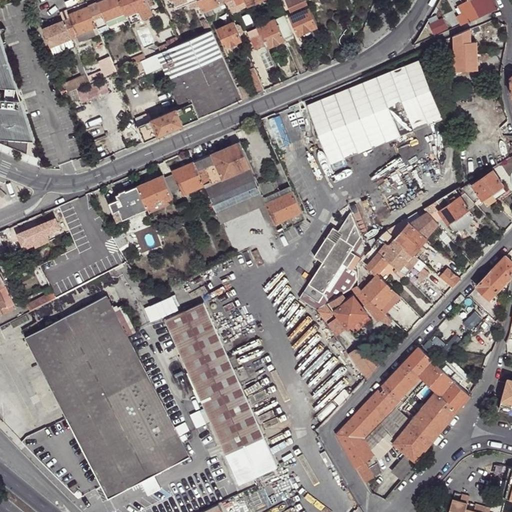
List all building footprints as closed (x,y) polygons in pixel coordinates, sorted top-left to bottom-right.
[(126,14),(120,0),(107,0),(98,4),(106,22),(126,14)] [(146,0),(120,0),(126,14),(129,20),(131,25),(154,15),(146,0)] [(219,0),(218,0),(199,0),(201,3),(204,11),(219,5),(220,4),(219,0)] [(221,10),(227,7),(225,2),(224,0),(219,0),(220,4),(219,5),(221,10)] [(227,7),(230,14),(239,11),(238,8),(240,7),(239,4),(237,4),(235,0),(229,0),(225,2),(227,7)] [(308,4),(305,0),(285,0),(292,16),(290,17),(297,35),(302,33),(306,40),(321,34),(310,9),(303,11),(301,7),(308,4)] [(455,16),(460,25),(463,24),(493,11),(495,10),(496,7),(496,4),(493,0),(465,0),(456,5),(460,12),(455,16)] [(98,4),(89,7),(97,27),(98,29),(107,26),(106,22),(98,4)] [(97,27),(89,7),(69,15),(70,18),(78,35),(94,28),(97,27)] [(226,26),(234,22),(230,14),(227,7),(221,10),(219,10),(226,26)] [(202,21),(207,18),(204,11),(199,13),(202,21)] [(284,39),(293,35),(285,16),(276,20),(284,39)] [(70,18),(64,21),(72,39),(78,37),(78,35),(70,18)] [(207,33),(213,31),(207,18),(202,21),(207,33)] [(261,35),(263,34),(269,48),(278,44),(285,41),(284,39),(276,20),(262,26),(258,28),(261,35)] [(72,39),(64,21),(43,29),(54,55),(71,49),(83,76),(87,75),(72,39)] [(226,47),(242,40),(234,22),(226,26),(218,29),(226,47)] [(97,35),(94,28),(78,35),(78,37),(81,41),(97,35)] [(255,37),(261,35),(258,28),(248,32),(251,39),(255,37)] [(470,28),(454,34),(454,45),(454,70),(477,70),(477,42),(471,42),(470,28)] [(145,142),(243,100),(242,98),(238,88),(213,31),(207,33),(180,45),(170,49),(161,53),(146,59),(131,66),(132,68),(142,64),(146,74),(163,67),(180,106),(192,101),(193,103),(138,126),(145,142)] [(0,88),(19,90),(0,34),(0,88)] [(265,45),(267,49),(269,48),(263,34),(261,35),(265,45)] [(454,34),(440,40),(443,47),(454,45),(454,34)] [(260,47),(265,45),(261,35),(255,37),(260,47)] [(170,49),(180,45),(177,39),(168,43),(168,44),(170,49)] [(161,53),(170,49),(168,44),(159,48),(161,53)] [(146,59),(144,54),(123,64),(125,68),(131,66),(146,59)] [(418,59),(306,104),(330,164),(442,119),(418,59)] [(114,67),(113,63),(108,65),(112,74),(117,72),(114,67)] [(123,64),(114,67),(117,72),(125,68),(123,64)] [(255,94),(264,90),(254,68),(246,71),(255,94)] [(98,80),(106,77),(103,70),(96,73),(98,80)] [(96,73),(88,76),(90,83),(98,80),(96,73)] [(88,76),(87,75),(83,76),(64,84),(68,93),(77,89),(90,83),(88,76)] [(77,91),(77,89),(68,93),(71,103),(81,99),(82,104),(109,92),(104,80),(77,91)] [(242,98),(250,95),(246,85),(238,88),(242,98)] [(23,102),(0,100),(0,142),(29,155),(30,142),(36,142),(23,102)] [(251,167),(240,142),(212,154),(216,163),(223,179),(251,167)] [(212,154),(195,161),(199,170),(216,163),(212,154)] [(79,159),(74,161),(78,170),(83,168),(79,159)] [(199,170),(195,161),(172,171),(173,174),(180,188),(183,195),(205,185),(199,170)] [(216,163),(199,170),(205,185),(206,186),(223,179),(216,163)] [(223,179),(206,186),(222,224),(260,207),(267,203),(266,203),(264,198),(258,185),(251,167),(223,179)] [(472,184),(482,199),(503,185),(493,170),(472,184)] [(173,174),(164,178),(171,192),(180,188),(173,174)] [(163,175),(138,185),(148,209),(169,200),(173,198),(171,192),(164,178),(163,175)] [(262,183),(258,185),(264,198),(276,193),(271,181),(262,183)] [(470,181),(460,186),(460,187),(464,191),(475,203),(482,199),(472,184),(470,181)] [(148,209),(138,185),(117,195),(119,199),(109,203),(114,212),(119,210),(124,219),(148,209)] [(503,185),(482,199),(487,206),(508,192),(503,185)] [(276,193),(264,198),(266,203),(293,191),(291,187),(276,193)] [(450,193),(437,201),(442,206),(443,208),(461,194),(456,189),(450,193)] [(293,191),(266,203),(267,203),(275,223),(283,220),(290,217),(301,212),(293,191)] [(475,203),(464,191),(461,194),(469,206),(475,203)] [(469,206),(461,194),(443,208),(441,210),(449,221),(469,206)] [(169,200),(148,209),(150,213),(171,204),(169,200)] [(437,201),(425,208),(428,212),(430,215),(442,206),(437,201)] [(275,223),(267,203),(260,207),(268,226),(269,225),(275,223)] [(469,206),(449,221),(455,229),(456,227),(463,227),(470,222),(473,214),(475,213),(469,206)] [(425,208),(407,219),(412,225),(428,212),(425,208)] [(118,222),(124,219),(119,210),(114,212),(118,222)] [(305,219),(301,212),(290,217),(293,225),(305,219)] [(369,252),(352,212),(340,231),(334,227),(315,257),(323,262),(304,292),(325,305),(331,302),(343,295),(353,289),(358,287),(358,265),(365,256),(369,252)] [(428,212),(412,225),(427,238),(438,224),(430,215),(428,212)] [(34,217),(28,219),(31,226),(37,223),(34,217)] [(28,219),(6,229),(11,239),(32,229),(31,226),(28,219)] [(407,219),(388,231),(393,236),(396,238),(403,231),(412,225),(407,219)] [(283,220),(275,223),(279,232),(287,228),(283,220)] [(275,223),(269,225),(274,235),(279,232),(275,223)] [(403,231),(396,238),(413,254),(427,238),(412,225),(403,231)] [(383,234),(379,239),(386,245),(393,236),(388,231),(383,234)] [(122,235),(114,240),(120,250),(128,245),(122,235)] [(393,236),(386,245),(389,247),(396,238),(393,236)] [(396,238),(389,247),(407,261),(414,266),(420,260),(413,254),(396,238)] [(373,246),(373,247),(379,252),(383,255),(389,247),(386,245),(379,239),(377,242),(373,247),(373,246)] [(369,252),(365,256),(371,261),(379,252),(373,247),(372,248),(369,252)] [(389,247),(383,255),(388,260),(390,262),(397,269),(404,276),(405,276),(414,266),(407,261),(389,247)] [(68,251),(40,265),(44,274),(72,260),(68,251)] [(376,271),(379,274),(386,266),(384,264),(388,260),(383,255),(379,252),(371,261),(368,265),(375,272),(376,271)] [(492,271),(477,287),(490,298),(511,276),(511,275),(511,261),(506,256),(492,271)] [(442,267),(436,273),(440,277),(448,269),(442,267)] [(404,276),(397,269),(394,272),(401,279),(404,276)] [(448,269),(440,277),(453,287),(460,280),(448,269)] [(426,276),(420,272),(417,276),(419,278),(417,279),(421,283),(426,276)] [(379,274),(362,291),(372,300),(381,309),(386,314),(401,297),(379,274)] [(358,287),(353,289),(366,306),(372,300),(362,291),(358,287)] [(56,297),(53,292),(28,305),(31,310),(56,297)] [(325,305),(304,292),(300,298),(318,309),(325,305)] [(343,295),(331,302),(337,310),(348,302),(343,295)] [(129,336),(117,313),(115,310),(108,296),(26,338),(110,499),(191,457),(129,336)] [(348,302),(337,310),(335,311),(339,316),(347,326),(348,328),(367,314),(354,297),(348,302)] [(381,309),(372,300),(366,306),(378,322),(382,319),(387,315),(386,314),(381,309)] [(240,483),(278,466),(205,301),(166,319),(240,483)] [(318,309),(325,320),(332,316),(331,314),(332,313),(325,305),(318,309)] [(0,316),(10,311),(9,308),(8,306),(0,309),(0,316)] [(125,309),(117,313),(129,336),(137,332),(125,309)] [(392,321),(387,315),(382,319),(388,325),(392,321)] [(329,324),(336,335),(347,326),(339,316),(329,324)] [(366,378),(381,363),(366,342),(349,353),(366,378)] [(419,374),(433,360),(419,347),(406,362),(419,374)] [(461,385),(439,365),(438,365),(433,360),(419,374),(425,380),(437,392),(457,410),(466,400),(470,395),(461,385)] [(465,381),(443,361),(439,365),(461,385),(465,381)] [(416,378),(419,374),(406,362),(384,385),(398,397),(416,378)] [(425,380),(419,374),(416,378),(421,383),(425,380)] [(511,383),(507,382),(501,405),(509,407),(511,407),(511,383)] [(391,404),(398,397),(384,385),(352,418),(337,434),(338,436),(355,466),(365,460),(371,455),(374,454),(366,438),(394,409),(391,404)] [(444,425),(457,410),(437,392),(412,421),(433,439),(444,425)] [(394,443),(412,421),(397,409),(403,402),(398,397),(391,404),(394,409),(366,438),(374,454),(377,458),(380,457),(394,443)] [(423,451),(433,439),(412,421),(394,443),(408,454),(415,460),(416,459),(423,451)] [(377,458),(374,454),(371,455),(365,460),(369,467),(376,463),(379,462),(377,458)] [(418,461),(416,459),(415,460),(408,454),(394,469),(404,477),(418,461)] [(355,466),(365,482),(371,479),(375,477),(375,476),(369,467),(365,460),(355,466)] [(376,463),(369,467),(375,476),(381,472),(376,463)] [(511,467),(510,467),(502,496),(511,498),(511,467)] [(365,482),(369,489),(375,485),(371,479),(365,482)] [(459,504),(452,502),(449,511),(489,511),(491,509),(476,505),(474,511),(473,511),(468,511),(465,511),(466,509),(470,497),(462,495),(460,501),(459,504)]
